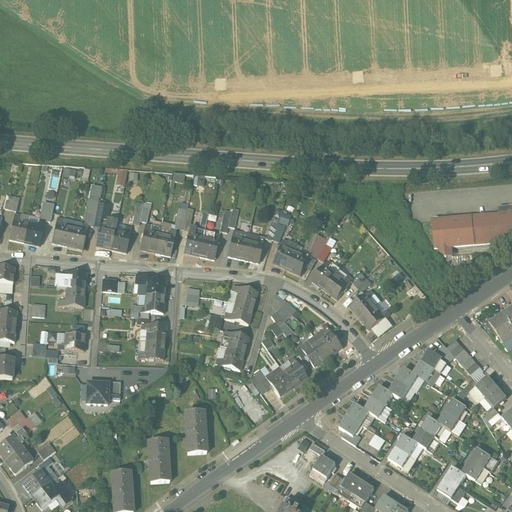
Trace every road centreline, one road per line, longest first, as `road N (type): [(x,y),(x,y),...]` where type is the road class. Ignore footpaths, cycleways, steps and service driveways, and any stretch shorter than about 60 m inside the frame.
road 1 (track): [(511,85),(223,102),(177,86),(128,83),(0,3)]
road 2 (secondary): [(511,164),(360,169),(0,144)]
road 3 (residential): [(297,419),(440,511)]
road 4 (tertiary): [(170,511),(297,419)]
road 5 (residential): [(372,364),(319,308),(274,282)]
